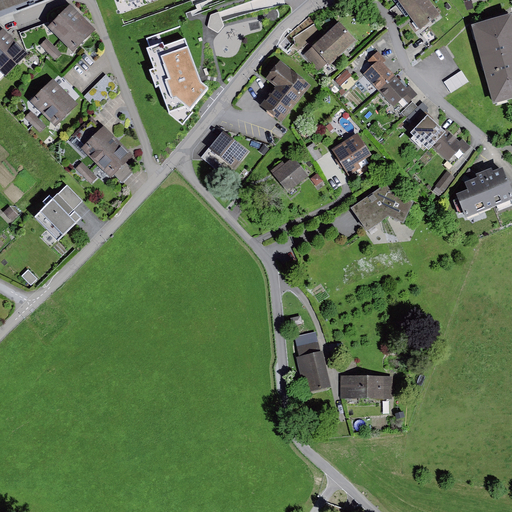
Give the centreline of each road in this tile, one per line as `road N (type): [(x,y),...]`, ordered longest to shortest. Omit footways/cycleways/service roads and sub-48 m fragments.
road 1 (track): [(343,436),(336,386),(306,302),(175,160)]
road 2 (track): [(271,265),(291,426),(304,450),(352,491)]
road 3 (residential): [(315,0),(158,179)]
road 4 (residential): [(487,144),(406,68),(392,26),(360,0)]
road 5 (residential): [(158,179),(88,0)]
road 6 (residential): [(158,179),(32,303)]
